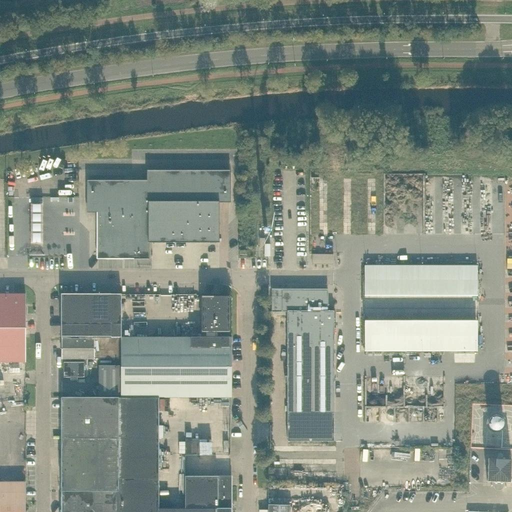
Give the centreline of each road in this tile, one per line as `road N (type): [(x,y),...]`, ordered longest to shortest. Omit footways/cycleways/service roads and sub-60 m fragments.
road 1 (secondary): [(511,19),(295,23),(0,60)]
road 2 (secondary): [(0,90),(239,57),(498,49)]
road 3 (unclassified): [(249,511),(249,276),(43,276)]
road 4 (unclassified): [(43,511),(43,276)]
